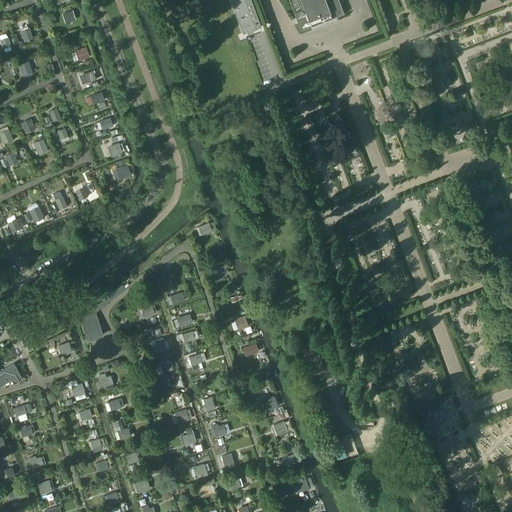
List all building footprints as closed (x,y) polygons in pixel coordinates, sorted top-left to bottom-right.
[(230,0),(242,33),(247,32),(248,34),(253,32),(252,30),(261,27),(251,0),(250,1),(249,0),(230,0)] [(298,0),(303,10),(295,13),(301,30),(310,26),(309,25),(335,15),(335,17),(344,13),(338,0),(298,0)] [(75,18),(72,10),(66,12),(68,20),(75,18)] [(32,38),(29,28),(20,31),(23,41),(32,38)] [(0,40),(3,48),(11,45),(8,37),(0,40)] [(86,46),(74,50),(78,60),(89,56),(86,46)] [(31,72),(28,61),(18,64),(22,75),(31,72)] [(96,79),(93,71),(83,74),(85,82),(96,79)] [(103,100),(101,92),(89,96),(92,104),(103,100)] [(60,118),(56,108),(48,111),(52,121),(60,118)] [(102,129),(112,125),(109,117),(99,121),(102,129)] [(25,133),(26,133),(35,129),(30,118),(20,122),(25,133)] [(0,137),(3,144),(13,139),(8,128),(0,131),(0,137)] [(67,136),(64,128),(56,131),(60,139),(67,136)] [(37,154),(38,153),(48,149),(43,138),(32,142),(37,154)] [(111,155),(121,151),(118,143),(108,146),(111,155)] [(18,161),(13,151),(5,155),(9,165),(18,161)] [(127,163),(115,167),(119,178),(130,174),(127,163)] [(87,197),(83,187),(75,191),(79,200),(87,197)] [(67,206),(62,195),(54,199),(59,209),(67,206)] [(43,217),(38,207),(28,211),(33,222),(43,217)] [(22,227),(20,224),(18,225),(15,219),(7,223),(12,232),(22,227)] [(212,231),(209,223),(198,227),(202,235),(212,231)] [(228,272),(225,264),(215,268),(218,276),(228,272)] [(181,301),(178,293),(178,292),(169,295),(172,304),(181,301)] [(103,335),(95,312),(98,310),(94,304),(79,314),(87,340),(103,335)] [(155,313),(152,304),(141,308),(144,317),(155,313)] [(190,322),(188,314),(176,317),(179,326),(190,322)] [(248,325),(244,316),(234,319),(234,322),(231,323),(233,328),(237,327),(238,329),(248,325)] [(194,338),(192,330),(182,333),(184,342),(194,338)] [(166,348),(162,337),(154,340),(157,351),(166,348)] [(324,368),(315,337),(300,341),(308,364),(314,362),(316,370),(324,368)] [(71,351),(68,341),(58,345),(60,353),(65,351),(66,353),(71,351)] [(258,351),(255,343),(242,347),(245,356),(258,351)] [(202,361),(199,352),(188,356),(193,369),(198,368),(197,363),(202,361)] [(173,369),(170,361),(163,363),(166,372),(173,369)] [(0,384),(13,377),(16,381),(21,378),(13,362),(0,369),(0,384)] [(113,383),(110,374),(107,375),(106,372),(99,374),(103,386),(113,383)] [(84,393),(81,383),(71,386),(74,396),(84,393)] [(277,406),(274,395),(263,399),(267,409),(277,406)] [(215,408),(211,396),(203,399),(207,411),(215,408)] [(121,407),(118,399),(108,402),(110,410),(121,407)] [(14,416),(25,412),(22,404),(12,408),(13,411),(8,413),(11,423),(16,421),(14,416)] [(92,416),(89,408),(79,412),(81,420),(92,416)] [(189,419),(186,409),(174,413),(178,423),(189,419)] [(288,431),(284,420),(272,425),(276,435),(288,431)] [(223,433),(220,425),(217,426),(216,423),(211,425),(215,436),(223,433)] [(32,433),(29,425),(23,426),(23,425),(18,426),(21,436),(32,433)] [(129,435),(127,428),(125,429),(124,428),(117,430),(120,439),(127,437),(127,436),(129,435)] [(196,441),(192,429),(186,431),(187,434),(182,435),(185,444),(196,441)] [(101,446),(99,438),(90,441),(93,449),(101,446)] [(139,461),(136,452),(126,455),(128,464),(139,461)] [(298,460),(295,452),(285,456),(289,464),(298,460)] [(233,461),(231,453),(221,456),(225,467),(228,466),(227,463),(233,461)] [(43,464),(40,456),(36,458),(35,455),(29,457),(32,468),(43,464)] [(108,468),(106,460),(97,463),(99,470),(108,468)] [(207,474),(204,463),(192,467),(195,475),(202,473),(203,476),(207,474)] [(14,475),(11,467),(5,469),(5,470),(3,470),(5,477),(7,477),(14,475)] [(240,486),(238,478),(234,479),(233,476),(228,478),(232,489),(240,486)] [(149,489),(146,478),(134,482),(137,493),(149,489)] [(309,488),(305,478),(294,482),(298,492),(309,488)] [(52,490),(49,480),(37,484),(40,494),(52,490)] [(213,493),(210,485),(200,489),(202,497),(213,493)] [(21,498),(18,489),(7,492),(10,501),(21,498)] [(119,502),(116,492),(107,494),(109,502),(114,501),(115,503),(119,502)]
